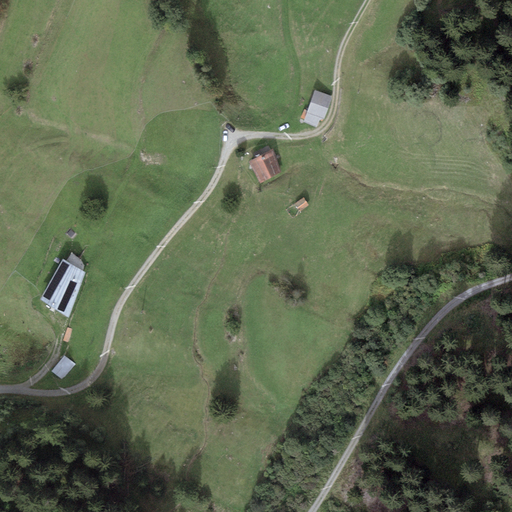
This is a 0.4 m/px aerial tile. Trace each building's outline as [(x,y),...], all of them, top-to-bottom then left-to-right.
[(331,97),(315,91),(308,110),(306,109),(302,116),(306,118),(316,123),(319,118),(322,119),(331,97)] [(274,155),(272,150),(251,161),(262,180),(280,170),(274,155)] [(308,204),(304,198),(296,203),(300,209),(308,204)] [(72,252),(67,261),(74,266),(80,258),(72,252)] [(56,273),(43,297),(56,307),(67,313),(74,296),(75,297),(77,292),(76,291),(83,271),(74,266),(67,261),(65,260),(56,273)] [(80,365),(64,354),(54,370),(70,380),(80,365)]
